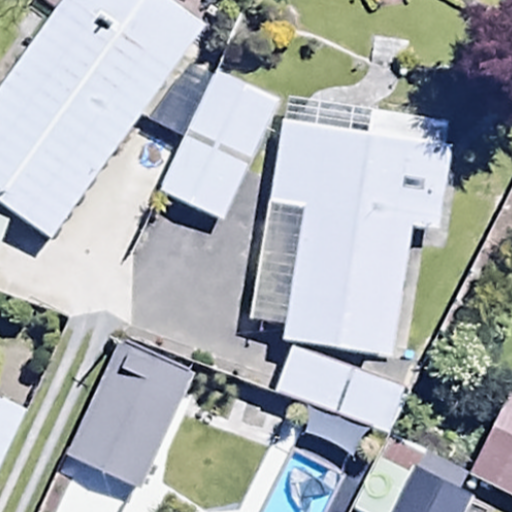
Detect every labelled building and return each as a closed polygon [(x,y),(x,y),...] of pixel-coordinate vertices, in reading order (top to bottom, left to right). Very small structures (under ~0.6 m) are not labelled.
[(0,218),(47,252),(199,41),(141,0),(67,0),(0,93),(0,218)] [(219,234),(275,104),(214,78),(193,125),(168,114),(157,142),(179,152),(156,207),(219,234)] [(450,138),(287,109),(247,333),(282,340),(279,357),(389,376),(413,241),(431,245),(450,138)] [(491,217),(455,200),(417,277),(453,294),(491,217)] [(136,503),(188,386),(116,355),(64,472),(136,503)] [(288,364),(273,401),(385,446),(400,408),(288,364)] [(511,511),(511,395),(465,493),(505,511),(511,511)] [(0,473),(26,422),(0,408),(0,473)] [(459,480),(385,446),(351,511),(468,511),(472,504),(452,495),(459,480)]
